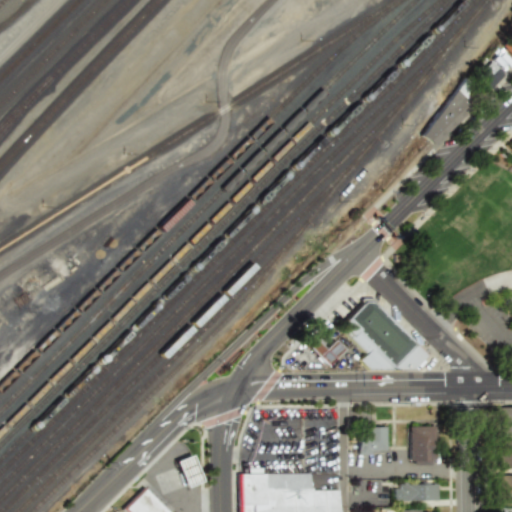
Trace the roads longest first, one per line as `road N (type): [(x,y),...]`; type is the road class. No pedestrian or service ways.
road 1 (secondary): [(363,258),(324,259),(157,416),(153,436)]
road 2 (secondary): [(236,390),(511,387)]
road 3 (secondary): [(511,110),(363,258)]
road 4 (secondary): [(363,258),(268,344),(236,390)]
road 5 (residential): [(363,258),(468,369),(470,388)]
road 6 (track): [(273,0),(234,48),(227,124)]
road 7 (residential): [(470,388),(470,511)]
road 8 (secondary): [(236,390),(225,430),(222,511)]
